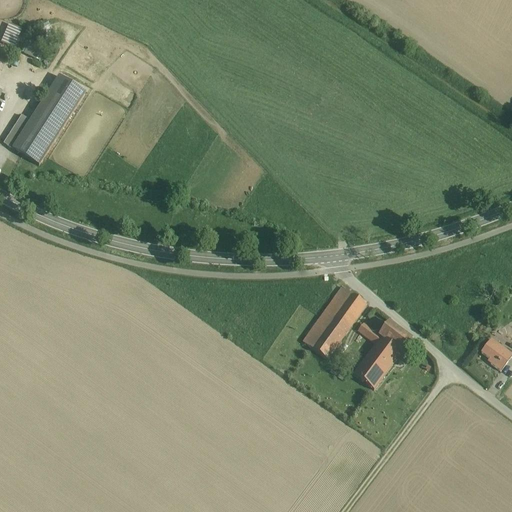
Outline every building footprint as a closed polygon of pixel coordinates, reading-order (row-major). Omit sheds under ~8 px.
[(60,43),(48,22),(37,28),(49,49),(60,43)] [(23,25),(12,48),(20,51),(26,37),(30,28),(23,25)] [(20,51),(38,60),(45,45),(26,37),(20,51)] [(32,122),(13,150),(39,166),(85,93),(60,77),(32,122)] [(22,116),(4,144),(13,150),(32,122),(22,116)] [(342,289),(303,343),(328,361),(367,307),(342,289)] [(412,341),(389,324),(379,337),(402,354),(402,355),(412,341)] [(379,337),(363,325),(358,333),(376,346),(354,376),(374,391),(402,354),(379,337)] [(511,357),(511,356),(491,341),(481,354),(493,363),(491,365),(501,373),(511,357)]
